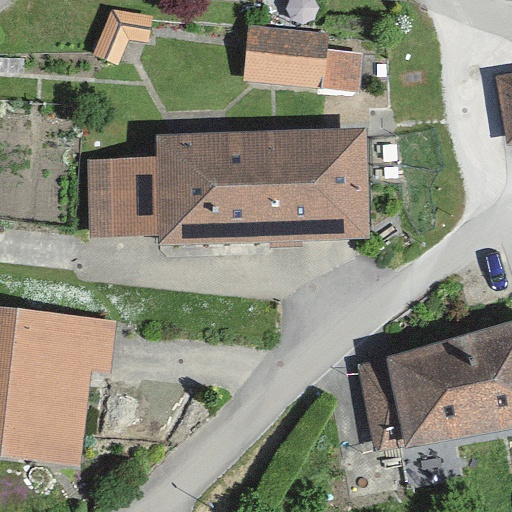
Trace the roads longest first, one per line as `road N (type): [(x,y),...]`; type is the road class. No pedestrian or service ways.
road 1 (residential): [(487,217),(302,363),(149,511)]
road 2 (residential): [(432,0),(487,217)]
